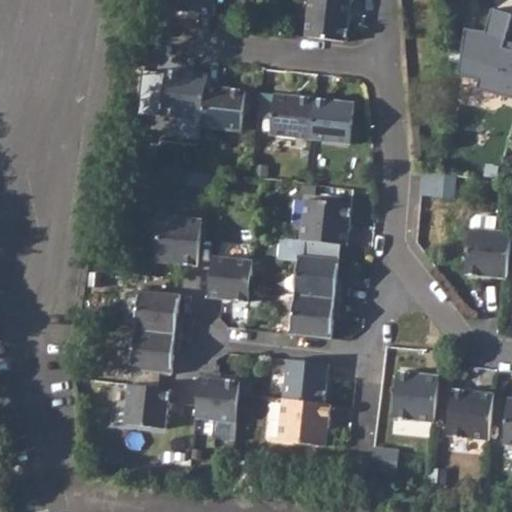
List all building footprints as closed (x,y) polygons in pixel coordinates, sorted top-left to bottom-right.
[(203,11),(218,13),(219,0),(177,0),(176,8),(203,11)] [(312,0),(308,34),(349,39),(353,1),(348,0),(312,0)] [(165,113),(205,118),(209,83),(210,71),(196,70),(170,67),(170,70),(152,68),(149,99),(167,100),(165,113)] [(227,85),(209,83),(205,118),(204,131),(243,136),(248,88),(227,85)] [(273,132),(313,137),(317,96),(277,91),(273,132)] [(313,137),(351,142),(355,101),(317,96),(313,137)] [(449,173),(427,169),(424,193),(446,197),(449,173)] [(446,197),(456,198),(460,175),(449,173),(446,197)] [(343,241),(348,242),(352,201),(306,195),(302,236),(343,241)] [(186,263),(200,264),(205,219),(163,213),(157,259),(186,263)] [(471,218),(471,227),(494,230),(495,216),(476,214),(471,218)] [(465,272),(506,277),(511,231),(494,230),(469,227),(465,272)] [(296,292),(341,297),(343,282),(338,281),(343,241),(302,236),(282,234),(279,254),(299,256),(296,292)] [(225,297),(250,300),(252,287),(255,259),(215,253),(214,266),(210,295),(225,297)] [(137,327),(184,332),(186,317),(180,316),(181,307),(184,292),(174,291),(142,286),(137,327)] [(291,332),(332,336),(334,317),(335,311),(340,312),(341,297),(296,292),(291,332)] [(165,370),(174,371),(176,356),(177,346),(183,347),(184,332),(137,327),(133,366),(165,370)] [(284,396),(325,401),(327,380),(327,376),(329,362),(288,357),(284,396)] [(390,416),(433,420),(438,375),(396,370),(390,416)] [(197,415),(238,419),(241,391),(243,378),(215,376),(203,375),(199,401),(197,415)] [(127,419),(168,425),(172,398),(173,386),(131,381),(127,419)] [(447,434),(486,438),(491,392),(453,388),(447,434)] [(502,441),(511,442),(511,396),(507,395),(502,441)] [(279,438),(325,443),(327,422),(330,401),(325,401),(284,396),(279,438)] [(257,400),(243,398),(240,417),(254,419),(257,400)] [(250,464),(250,455),(237,454),(236,463),(250,464)]
